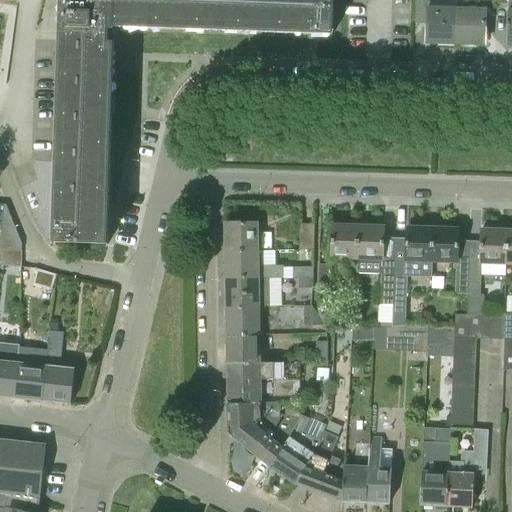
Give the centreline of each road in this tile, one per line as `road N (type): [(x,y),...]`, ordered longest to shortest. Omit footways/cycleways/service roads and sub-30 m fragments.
road 1 (residential): [(170,179),(191,110),(233,84),(511,90)]
road 2 (residential): [(511,193),(170,179)]
road 3 (residential): [(106,437),(170,179)]
road 4 (residential): [(246,511),(106,437)]
